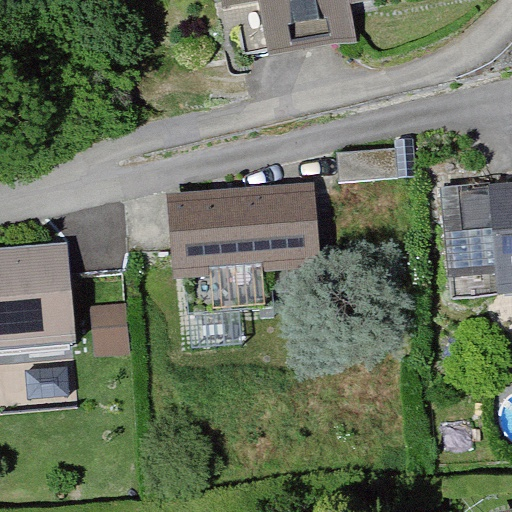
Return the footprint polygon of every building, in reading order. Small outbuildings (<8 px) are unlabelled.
[(263,0),(272,54),(344,43),(336,0),(263,0)] [(401,161),(351,163),(352,189),(402,188),(401,161)] [(298,197),(182,199),(183,272),(299,270),(298,197)] [(511,199),(460,202),(465,291),(511,288),(511,199)] [(0,352),(73,350),(71,253),(0,254),(0,352)]
